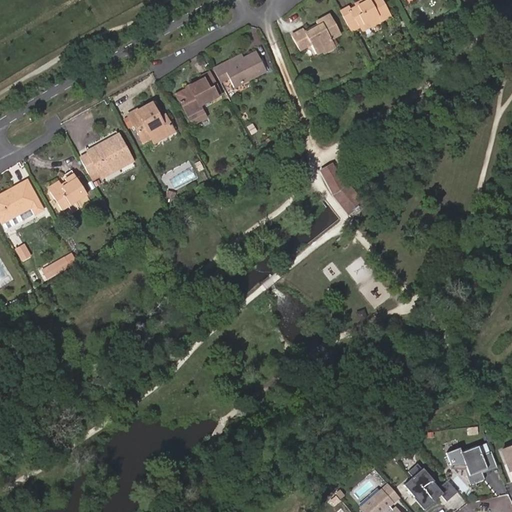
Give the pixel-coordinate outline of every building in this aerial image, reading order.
[(349,6),(340,11),(351,31),(357,27),(353,20),(354,19),(358,17),(363,25),(378,16),(380,20),(390,15),(381,0),(366,0),(350,8),(349,6)] [(322,51),(334,45),(332,40),(341,35),(330,15),(317,22),(318,25),(305,33),(303,29),(292,35),(300,51),(312,45),(317,54),(322,51)] [(362,31),(380,20),(378,16),(363,25),(358,17),(354,19),(362,31)] [(337,49),(334,45),(322,51),(325,56),(337,49)] [(232,60),(214,70),(220,83),(230,77),(235,87),(267,71),(256,51),(244,58),(234,63),(232,60)] [(242,55),(232,60),(234,63),(244,58),(242,55)] [(222,93),(210,72),(201,77),(202,79),(191,85),(192,87),(187,90),(178,95),(183,102),(180,104),(187,117),(188,117),(192,124),(205,117),(201,110),(199,106),(222,93)] [(164,125),(160,117),(152,103),(140,110),(139,109),(129,115),(145,142),(153,138),(155,143),(175,132),(169,122),(164,125)] [(165,114),(160,117),(164,125),(169,122),(165,114)] [(119,136),(81,158),(90,174),(98,169),(101,175),(131,158),(119,136)] [(364,202),(348,183),(344,185),(333,163),(320,170),(334,195),(333,196),(347,213),(349,215),(363,203),(364,202)] [(66,180),(75,174),(72,170),(63,176),(66,180)] [(62,185),(51,192),(63,210),(87,194),(75,174),(66,180),(67,182),(69,184),(63,187),(62,185)] [(27,180),(6,193),(8,195),(29,183),(27,180)] [(49,189),(51,192),(62,185),(60,181),(49,189)] [(8,195),(6,193),(0,196),(0,217),(1,219),(16,211),(18,214),(32,207),(36,214),(43,209),(29,183),(8,195)] [(16,211),(1,219),(3,222),(18,214),(16,211)] [(31,256),(24,245),(16,250),(22,261),(31,256)] [(47,278),(69,266),(64,257),(42,270),(47,278)] [(511,449),(497,455),(505,476),(508,474),(511,485),(511,449)] [(493,472),(486,456),(477,459),(474,450),(456,457),(455,453),(441,458),(446,470),(462,472),(468,489),(480,484),(477,475),(482,473),(483,476),(493,472)] [(442,485),(434,492),(428,486),(429,485),(418,473),(417,474),(412,468),(403,476),(408,482),(399,490),(410,502),(409,503),(416,511),(424,511),(430,506),(436,499),(442,506),(453,496),(442,485)] [(468,489),(462,472),(446,470),(446,474),(460,476),(466,490),(468,489)] [(387,481),(358,506),(363,511),(401,511),(393,502),(400,497),(387,481)]
